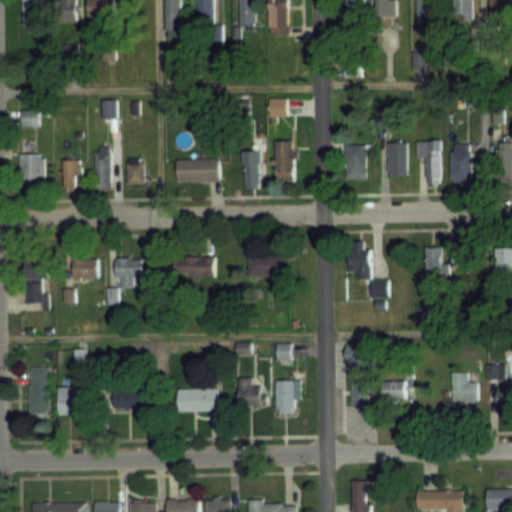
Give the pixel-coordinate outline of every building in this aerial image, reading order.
[(23,0),(23,29),(43,29),(42,0),(23,0)] [(53,0),(54,21),(77,21),(77,0),(53,0)] [(114,0),(87,0),(87,14),(114,15),(114,0)] [(165,0),(166,32),(181,32),(181,0),(165,0)] [(214,0),(197,0),(197,17),(214,17),(214,0)] [(239,0),(239,27),(256,27),(256,0),(239,0)] [(290,34),(289,0),(269,0),(269,34),(290,34)] [(363,0),(346,0),(346,17),(363,17),(363,0)] [(397,19),(396,0),(379,0),(380,19),(397,19)] [(416,0),(417,23),(436,23),(436,0),(416,0)] [(453,0),(453,17),(473,17),(473,0),(453,0)] [(510,17),(509,0),(489,0),(489,17),(510,17)] [(270,115),(287,115),(287,97),(270,97),(270,115)] [(117,99),(102,99),(102,117),(117,117),(117,99)] [(38,110),(22,110),(22,125),(38,125),(38,110)] [(511,135),(496,135),(496,176),(511,175),(511,135)] [(441,183),(441,140),(417,140),(417,158),(427,158),(427,183),(441,183)] [(296,141),(275,141),(275,181),(296,181),(296,141)] [(408,141),(387,141),(387,175),(408,175),(408,141)] [(451,143),(451,181),(472,181),(472,143),(451,143)] [(112,145),(96,145),(96,187),(112,187),(112,145)] [(346,173),(368,173),(368,145),(346,145),(346,173)] [(243,150),(243,182),(261,182),(261,150),(243,150)] [(44,154),(19,154),(19,187),(44,187),(44,154)] [(128,183),(145,183),(145,157),(128,157),(128,183)] [(63,187),(80,187),(80,159),(63,159),(63,187)] [(219,181),(219,159),(177,159),(177,181),(219,181)] [(511,245),(497,246),(497,270),(511,270),(511,245)] [(426,278),(447,278),(447,246),(426,246),(426,278)] [(372,279),(371,249),(353,249),(353,279),(372,279)] [(214,255),(175,255),(175,274),(214,274),(214,255)] [(290,275),(290,255),(249,255),(249,275),(290,275)] [(73,277),(99,277),(99,257),(73,257),(73,277)] [(117,258),(117,286),(141,286),(141,258),(117,258)] [(27,259),(27,277),(52,277),(52,259),(27,259)] [(41,308),(49,308),(49,290),(43,290),(43,279),(27,279),(27,301),(41,301),(41,308)] [(291,342),(274,342),(274,359),(291,359),(291,342)] [(350,362),(344,362),(344,344),(373,343),(373,362),(370,362),(370,395),(367,395),(367,402),(350,402),(350,362)] [(508,363),(493,363),(493,406),(508,406),(508,363)] [(30,413),(49,413),(49,366),(30,366),(30,413)] [(471,399),(471,372),(452,372),(452,399),(471,399)] [(265,405),(265,386),(253,386),(253,378),(238,378),(238,405),(265,405)] [(384,379),(384,399),(408,399),(408,379),(384,379)] [(276,380),(276,413),(299,413),(299,380),(276,380)] [(58,413),(87,413),(87,387),(58,387),(58,413)] [(179,410),(219,410),(219,389),(179,389),(179,410)] [(110,390),(110,409),(146,409),(146,390),(110,390)] [(511,487),(488,488),(488,508),(511,507),(511,487)] [(417,491),(417,511),(464,511),(464,491),(417,491)] [(230,511),(230,498),(206,498),(205,511),(230,511)] [(199,511),(199,499),(167,499),(167,511),(199,511)] [(120,511),(120,501),(95,501),(94,511),(120,511)] [(157,511),(157,501),(131,501),(130,511),(157,511)] [(33,502),(32,511),(87,511),(88,502),(33,502)] [(296,511),(297,502),(248,502),(247,511),(296,511)] [(352,511),(371,511),(371,503),(353,503),(352,511)]
